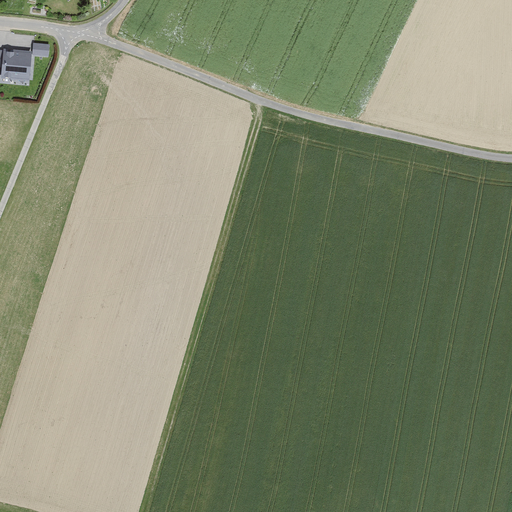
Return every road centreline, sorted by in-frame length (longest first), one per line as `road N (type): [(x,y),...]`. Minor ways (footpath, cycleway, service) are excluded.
road 1 (track): [(75,32),(313,117),(511,157)]
road 2 (residential): [(0,210),(75,32)]
